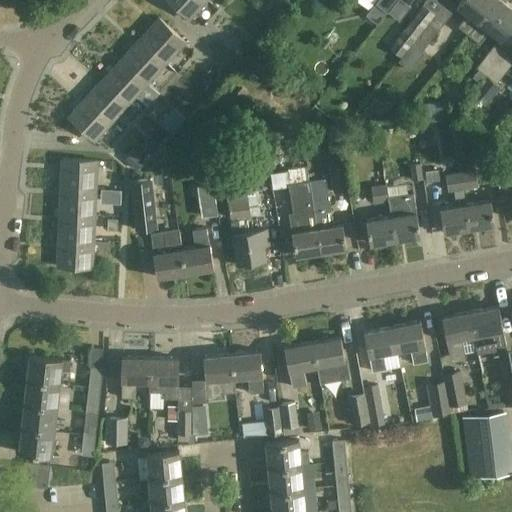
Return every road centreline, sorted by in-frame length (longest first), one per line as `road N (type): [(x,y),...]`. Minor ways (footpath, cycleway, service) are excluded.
road 1 (residential): [(0,305),(134,318),(221,315),(511,262)]
road 2 (residential): [(0,244),(12,130),(42,46)]
road 3 (residential): [(246,511),(241,453),(222,447),(206,456),(212,511)]
